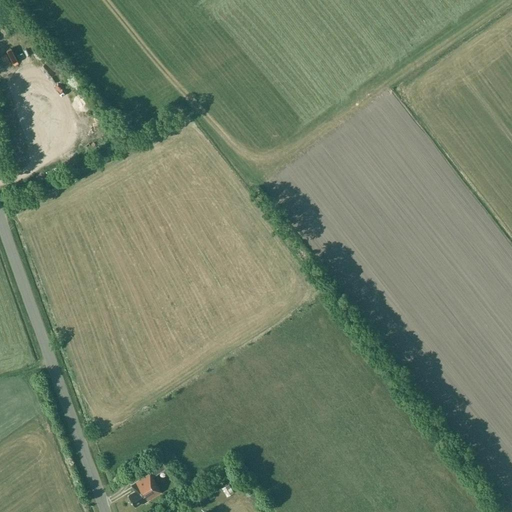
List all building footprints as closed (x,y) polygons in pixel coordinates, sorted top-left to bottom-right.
[(66,102),(82,118),(95,104),(84,94),(82,96),(77,91),(66,102)] [(21,134),(32,129),(27,117),(16,122),(21,134)] [(102,121),(94,124),(98,136),(106,134),(102,121)] [(58,184),(61,190),(71,185),(68,180),(58,184)] [(57,189),(47,193),(49,200),(59,197),(57,189)] [(48,203),(39,207),(41,212),(50,207),(48,203)] [(161,454),(148,463),(154,473),(168,464),(161,454)] [(149,474),(137,481),(141,487),(127,495),(134,506),(142,502),(142,503),(160,492),(149,474)] [(221,488),(226,496),(233,491),(228,483),(221,488)]
